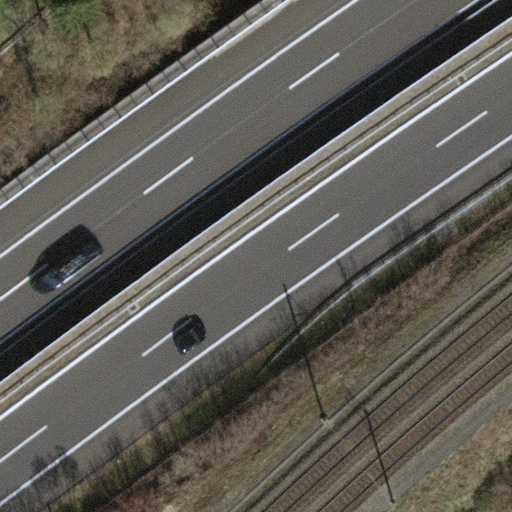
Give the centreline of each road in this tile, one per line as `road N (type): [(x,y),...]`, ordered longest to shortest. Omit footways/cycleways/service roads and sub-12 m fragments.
road 1 (motorway): [(0,462),(248,276),(511,97)]
road 2 (motorway): [(414,0),(0,298)]
